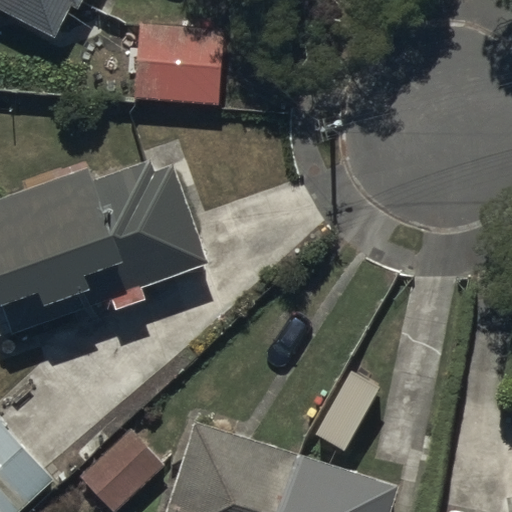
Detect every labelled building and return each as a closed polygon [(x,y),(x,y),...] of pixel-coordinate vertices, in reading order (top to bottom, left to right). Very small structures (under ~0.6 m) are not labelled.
[(0,0),(0,21),(1,20),(57,49),(73,17),(83,22),(94,0),(0,0)] [(228,35),(142,32),(139,105),(225,108),(228,35)] [(0,340),(4,350),(68,327),(66,324),(116,307),(121,320),(149,311),(145,297),(212,274),(180,182),(158,190),(153,174),(0,227),(0,340)] [(0,429),(0,511),(31,511),(57,486),(0,429)] [(412,511),(416,502),(200,434),(175,511),(412,511)] [(127,511),(168,473),(132,435),(80,485),(106,511),(127,511)]
